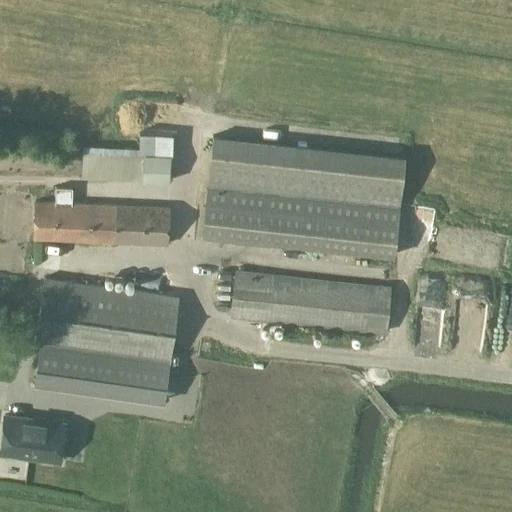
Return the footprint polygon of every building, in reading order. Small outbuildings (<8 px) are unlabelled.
[(84,146),(82,176),(168,180),(169,154),(171,154),(172,136),(140,134),(139,149),(84,146)] [(201,234),(392,254),(403,155),(212,135),(201,234)] [(35,201),(33,239),(166,244),(169,206),(72,202),(72,188),(55,187),(55,202),(35,201)] [(389,286),(273,274),(234,270),(230,315),(385,331),(389,286)] [(177,296),(70,282),(48,279),(33,383),(162,401),(177,296)] [(5,457),(16,459),(17,456),(40,459),(41,462),(51,464),(53,461),(59,462),(64,424),(4,415),(0,444),(0,453),(5,454),(5,457)]
